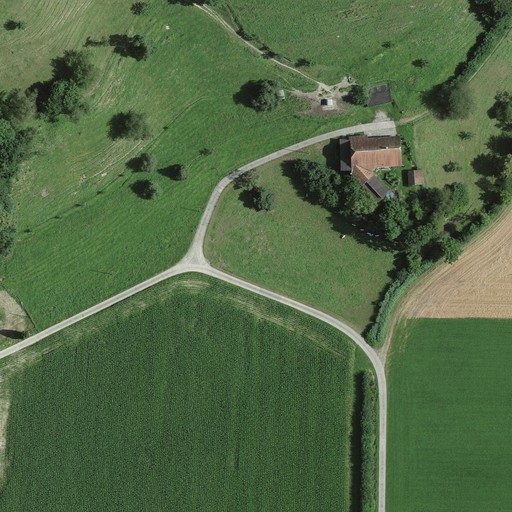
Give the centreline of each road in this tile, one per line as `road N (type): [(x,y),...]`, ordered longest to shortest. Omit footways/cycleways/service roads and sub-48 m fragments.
road 1 (track): [(382,511),(382,374),(365,348),(325,318),(197,266),(0,357)]
road 2 (track): [(197,266),(223,186),(322,138),(426,115),(511,21)]
